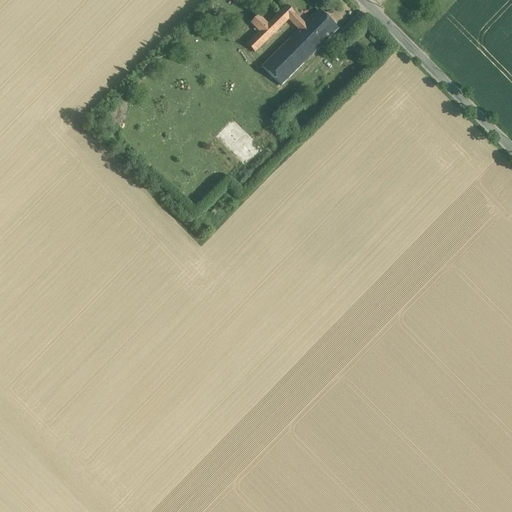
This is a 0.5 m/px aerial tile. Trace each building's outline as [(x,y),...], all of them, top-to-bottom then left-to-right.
[(260,32),(247,44),(254,52),(288,19),(299,30),(305,24),(287,6),(268,24),(260,32)] [(335,33),(316,13),(305,24),(299,30),(298,31),(318,50),(335,33)] [(258,14),(250,22),(260,32),(268,24),(258,14)] [(318,50),(298,31),(283,46),(302,65),(318,50)] [(283,46),(262,66),(281,86),(302,65),(283,46)] [(233,117),(213,136),(215,137),(209,143),(239,172),(263,147),(258,142),(233,117)]
